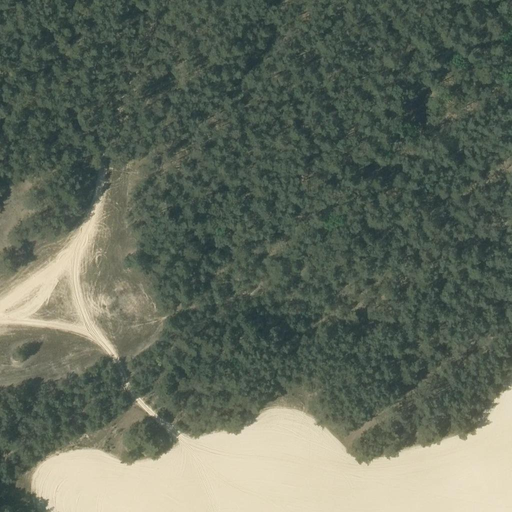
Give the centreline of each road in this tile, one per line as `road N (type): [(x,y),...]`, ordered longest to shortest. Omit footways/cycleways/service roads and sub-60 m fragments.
road 1 (track): [(0,304),(70,252),(87,225),(136,65),(174,0)]
road 2 (track): [(330,511),(411,460),(511,436)]
